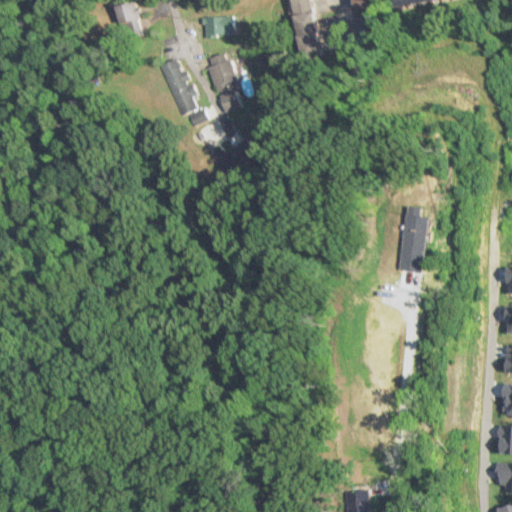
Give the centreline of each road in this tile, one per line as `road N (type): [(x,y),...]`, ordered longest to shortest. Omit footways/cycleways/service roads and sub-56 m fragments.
road 1 (residential): [(485,511),(498,208)]
road 2 (residential): [(399,511),(396,395),(412,325)]
road 3 (residential): [(168,0),(227,131)]
